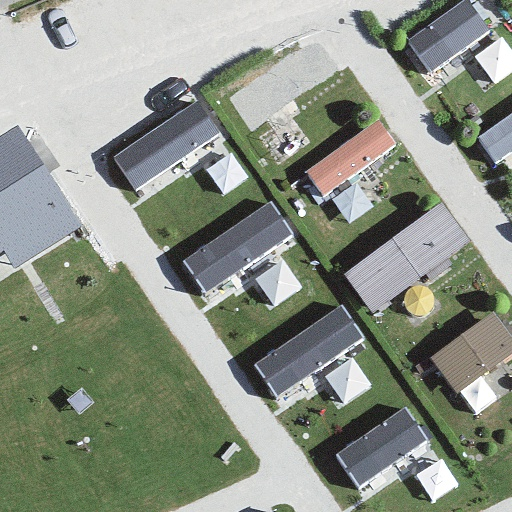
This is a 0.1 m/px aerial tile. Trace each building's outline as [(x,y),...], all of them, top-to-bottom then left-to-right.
[(452,0),(405,31),(433,73),(497,30),(476,0),(452,0)] [(317,26),(242,78),(266,112),(341,60),(317,26)] [(141,190),(228,132),(200,91),(113,149),(141,190)] [(511,105),(479,127),(500,160),(511,151),(511,105)] [(380,110),(303,161),(324,192),(400,141),(380,110)] [(73,236),(18,145),(0,156),(0,256),(5,253),(16,270),(73,236)] [(274,195),(183,248),(205,287),(297,234),(274,195)] [(374,307),(473,238),(445,197),(346,266),(374,307)] [(343,296),(254,355),(279,393),(368,334),(343,296)] [(511,324),(495,302),(430,353),(460,391),(511,350),(511,324)] [(337,432),(352,479),(428,455),(413,407),(337,432)]
